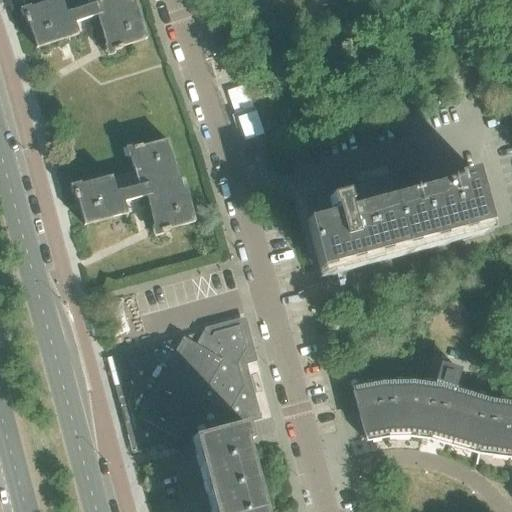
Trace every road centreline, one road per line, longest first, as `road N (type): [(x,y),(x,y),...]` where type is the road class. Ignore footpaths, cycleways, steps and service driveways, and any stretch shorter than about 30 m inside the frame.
road 1 (residential): [(325,511),(237,192),(169,0)]
road 2 (secondary): [(100,511),(0,135)]
